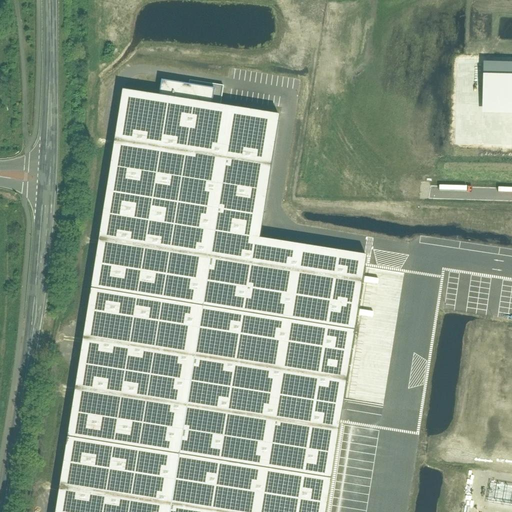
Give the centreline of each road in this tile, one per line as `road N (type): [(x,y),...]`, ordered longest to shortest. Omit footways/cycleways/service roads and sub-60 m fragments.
road 1 (tertiary): [(3,511),(49,176)]
road 2 (tertiary): [(49,176),(50,0)]
